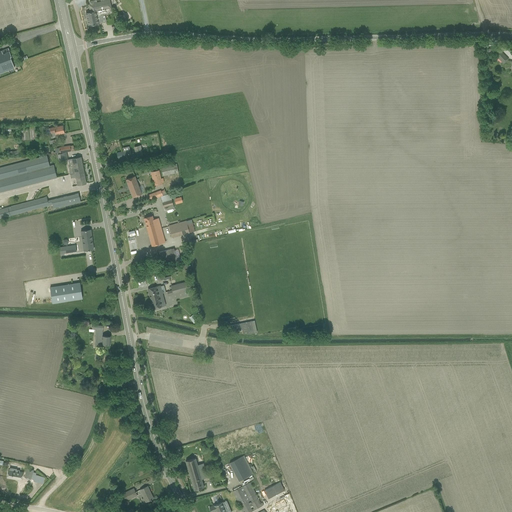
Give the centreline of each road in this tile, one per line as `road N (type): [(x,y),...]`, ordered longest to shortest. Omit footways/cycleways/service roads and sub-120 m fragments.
road 1 (unclassified): [(71,48),(145,34),(281,44),(511,36)]
road 2 (secondary): [(185,511),(151,430),(85,112)]
road 3 (track): [(140,383),(116,392),(87,455),(37,511)]
